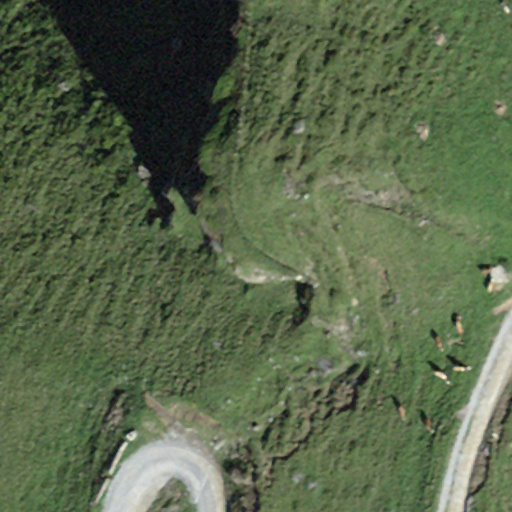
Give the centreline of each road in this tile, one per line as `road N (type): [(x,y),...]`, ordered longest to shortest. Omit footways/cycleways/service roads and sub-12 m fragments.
road 1 (track): [(511,329),(482,395),(448,511)]
road 2 (track): [(212,511),(204,488),(166,463),(142,469),(120,511)]
